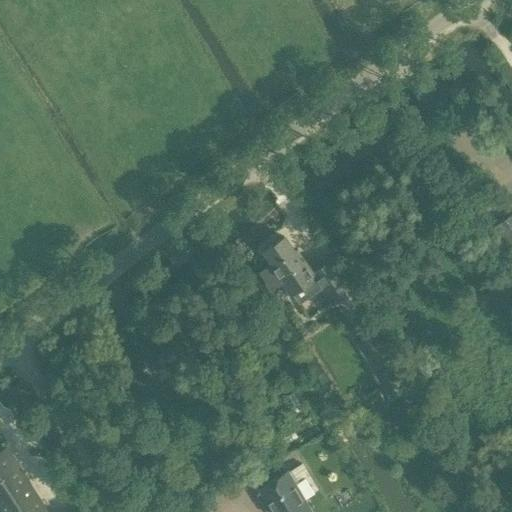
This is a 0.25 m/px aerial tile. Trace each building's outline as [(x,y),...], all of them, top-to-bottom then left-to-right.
[(511,255),(511,214),(493,227),(511,255)] [(302,261),(300,263),(283,237),(264,250),(273,262),(260,271),(271,288),(282,281),(291,294),(292,294),(299,303),(320,288),(331,304),(351,290),(331,260),(310,274),(302,261)] [(156,416),(186,396),(158,353),(128,372),(156,416)] [(1,511),(12,511),(37,497),(6,449),(0,452),(0,511),(1,511)] [(272,511),(311,511),(287,471),(259,488),(260,490),(257,495),(262,504),(268,504),(272,511)] [(46,511),(37,497),(12,511),(46,511)]
